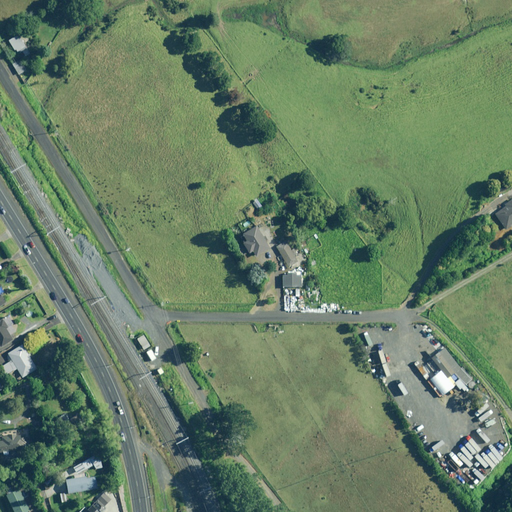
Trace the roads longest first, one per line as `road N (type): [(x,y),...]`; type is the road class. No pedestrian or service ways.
road 1 (trunk): [(140,511),(123,429),(96,361),(0,200)]
road 2 (unclassified): [(0,69),(156,314)]
road 3 (track): [(511,190),(457,232),(400,317)]
road 4 (unclassified): [(235,452),(156,314)]
road 5 (track): [(511,418),(421,317)]
